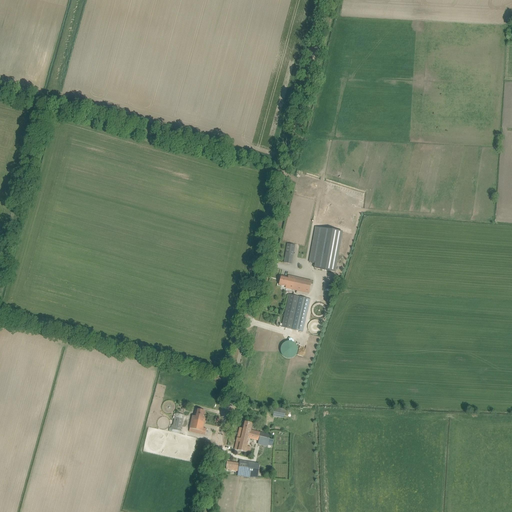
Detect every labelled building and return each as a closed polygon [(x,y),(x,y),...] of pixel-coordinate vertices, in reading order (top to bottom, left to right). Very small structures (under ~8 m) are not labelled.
[(335,272),(343,232),(317,227),(310,262),(315,263),(314,268),(335,272)] [(295,245),(292,245),(287,244),(284,263),(292,264),(295,245)] [(308,293),(311,282),(295,278),(295,277),(288,276),(288,277),(281,276),(279,285),(286,286),(285,288),(308,293)] [(310,299),(289,295),(281,327),(302,332),(310,299)] [(295,357),(295,342),(280,342),(281,358),(295,357)] [(273,408),(272,417),(283,418),(284,409),(273,408)] [(189,432),(200,434),(205,435),(207,428),(203,427),(205,418),(203,418),(205,411),(196,409),(194,416),(192,416),(189,432)] [(180,431),(182,421),(183,415),(176,413),(172,430),(180,431)] [(240,428),(235,450),(249,453),(251,447),(247,446),(249,438),(268,443),(270,435),(251,430),(252,423),(244,421),(242,428),(240,428)] [(255,467),(248,466),(249,462),(240,461),(239,464),(227,463),(226,469),(247,472),(247,473),(254,473),(255,467)]
